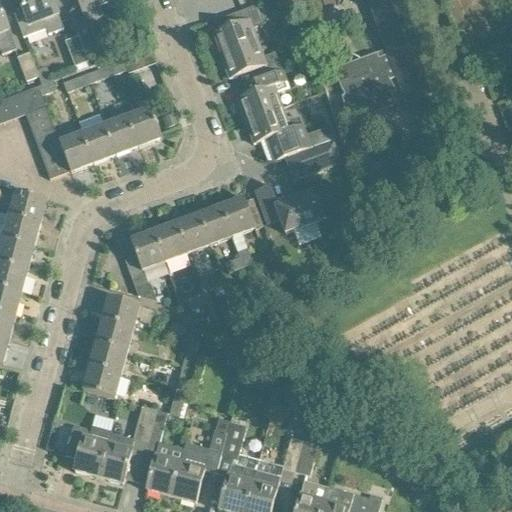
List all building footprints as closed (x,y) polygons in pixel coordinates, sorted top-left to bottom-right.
[(18,0),(23,12),(15,15),(24,40),(47,31),(49,37),(63,31),(58,17),(59,17),(52,0),(18,0)] [(78,0),(86,20),(100,15),(97,8),(113,3),(111,0),(78,0)] [(350,118),(353,122),(398,105),(398,100),(397,96),(396,91),(394,87),(391,84),(388,81),(384,78),(380,76),(395,71),(409,107),(411,106),(415,117),(445,105),(441,94),(444,92),(409,0),(368,0),(388,52),(335,72),(342,90),(345,89),(347,95),(343,97),(343,101),(344,106),(345,110),(347,114),(350,118)] [(259,44),(254,30),(265,26),(257,6),(233,15),(237,27),(213,36),(221,58),(259,44)] [(0,50),(2,56),(15,52),(8,33),(9,33),(0,8),(0,50)] [(93,33),(79,38),(89,64),(91,69),(104,64),(93,33)] [(79,38),(66,43),(75,69),(89,64),(79,38)] [(230,81),(240,77),(244,87),(283,73),(276,54),(264,59),(259,44),(221,58),(230,81)] [(39,79),(30,54),(18,59),(27,84),(39,79)] [(130,60),(124,62),(108,69),(112,78),(128,72),(129,75),(135,73),(130,60)] [(100,72),(86,77),(90,87),(103,81),(100,72)] [(237,101),(246,124),(283,110),(278,96),(290,92),(283,73),(244,87),(247,97),(237,101)] [(65,85),(64,85),(68,95),(82,89),(78,80),(65,85)] [(54,82),(38,88),(42,98),(58,92),(54,82)] [(47,110),(42,98),(38,88),(7,100),(15,121),(26,117),(47,110)] [(7,100),(0,103),(0,113),(5,125),(15,121),(7,100)] [(51,120),(47,110),(26,117),(30,128),(51,120)] [(151,110),(132,117),(128,119),(140,150),(162,141),(151,110)] [(267,141),(270,151),(275,164),(287,159),(312,150),(307,137),(300,120),(286,120),(283,110),(246,124),(254,146),(267,141)] [(128,119),(106,127),(117,158),(140,150),(128,119)] [(55,131),(51,120),(30,128),(34,139),(55,131)] [(95,167),(117,158),(106,127),(83,136),(95,167)] [(330,128),(318,133),(323,146),(335,141),(330,128)] [(59,142),(55,131),(34,139),(38,150),(59,142)] [(67,163),(71,174),(71,175),(95,167),(83,136),(60,144),(63,153),(67,163)] [(312,150),(287,159),(295,181),(343,163),(335,141),(323,146),(312,150)] [(38,150),(42,160),(63,153),(60,144),(59,142),(38,150)] [(42,160),(43,163),(46,171),(67,163),(63,153),(42,160)] [(50,182),(71,174),(67,163),(46,171),(50,182)] [(450,173),(460,193),(473,186),(463,166),(450,173)] [(286,236),(317,224),(324,222),(319,209),(324,207),(317,188),(298,195),(300,200),(278,208),(270,187),(255,193),(268,227),(281,222),(286,236)] [(41,225),(48,202),(15,193),(9,217),(41,225)] [(247,275),(256,271),(253,266),(254,266),(242,235),(255,230),(258,240),(267,236),(253,201),(246,203),(244,200),(222,209),(233,239),(247,275)] [(233,239),(222,209),(199,217),(210,247),(232,239),(233,239)] [(9,217),(3,240),(35,248),(41,225),(9,217)] [(188,256),(210,247),(199,217),(176,226),(188,256)] [(176,226),(154,234),(165,264),(188,256),(176,226)] [(125,262),(138,298),(139,299),(157,304),(167,306),(163,296),(155,298),(151,288),(147,285),(142,273),(165,264),(154,234),(131,243),(137,258),(125,262)] [(247,275),(233,239),(232,239),(240,259),(225,265),(229,275),(244,269),(247,275)] [(0,263),(29,272),(35,248),(3,240),(0,251),(0,263)] [(0,288),(23,295),(29,272),(0,263),(0,288)] [(210,293),(226,287),(222,277),(206,282),(210,293)] [(0,288),(0,313),(17,318),(23,295),(0,288)] [(203,295),(187,300),(191,309),(191,310),(207,304),(203,295)] [(141,308),(109,299),(102,323),(134,331),(141,308)] [(0,338),(10,341),(17,318),(0,313),(0,338)] [(102,323),(96,346),(128,355),(134,331),(102,323)] [(199,348),(203,333),(192,330),(188,345),(199,348)] [(0,364),(4,366),(10,341),(0,338),(0,364)] [(232,341),(229,354),(244,358),(248,345),(232,341)] [(193,372),(199,348),(188,345),(182,369),(193,372)] [(96,346),(90,370),(122,378),(128,355),(96,346)] [(187,395),(193,372),(182,369),(176,392),(187,395)] [(83,393),(103,398),(116,402),(122,378),(90,370),(83,393)] [(511,381),(456,412),(470,438),(511,415),(511,381)] [(176,392),(170,416),(180,419),(187,395),(176,392)] [(141,421),(136,440),(148,443),(156,412),(145,409),(141,421)] [(168,416),(156,412),(148,443),(145,455),(156,458),(168,416)] [(219,421),(216,433),(227,436),(230,424),(219,421)] [(229,477),(224,493),(219,511),(245,511),(256,472),(233,466),(234,462),(238,463),(247,428),(230,424),(227,436),(222,455),(217,474),(229,477)] [(99,480),(108,449),(111,438),(110,438),(107,446),(91,442),(93,434),(74,428),(66,459),(78,462),(75,474),(99,480)] [(124,487),(135,444),(111,438),(108,449),(99,480),(124,487)] [(303,444),(293,441),(291,440),(282,471),(295,475),(302,449),(303,444)] [(303,444),(302,449),(295,475),(310,479),(316,459),(311,446),(303,444)] [(186,445),(181,465),(172,500),(196,506),(206,471),(217,474),(222,455),(186,445)] [(145,455),(137,484),(148,488),(147,493),(172,500),(181,465),(156,458),(145,455)] [(272,511),(281,479),(256,472),(245,511),(272,511)] [(323,511),(329,490),(305,483),(296,511),(323,511)] [(329,490),(323,511),(379,511),(380,510),(368,506),(370,501),(329,490)]
